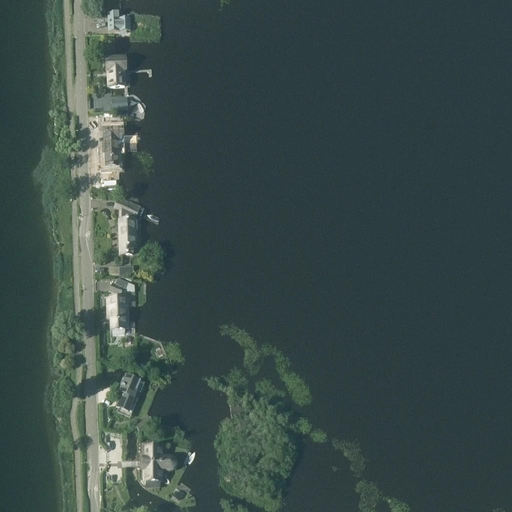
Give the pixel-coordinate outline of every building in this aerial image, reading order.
[(118,21),(118,14),(107,14),(108,21),(108,33),(130,32),(129,20),(118,21)] [(114,60),(106,60),(107,81),(108,81),(109,89),(111,89),(125,88),(125,87),(125,78),(128,71),(127,59),(114,60)] [(122,106),(112,106),(112,113),(128,112),(127,99),(121,100),(122,106)] [(112,130),(112,129),(111,129),(111,127),(103,127),(103,135),(104,135),(104,136),(106,136),(106,142),(103,143),(103,154),(105,154),(105,168),(118,168),(117,153),(121,153),(121,144),(135,144),(135,134),(123,135),(123,129),(112,130)] [(139,210),(123,202),(122,205),(118,204),(115,209),(119,211),(121,249),(121,257),(135,257),(135,248),(133,218),(135,218),(139,210)] [(119,278),(134,278),(133,268),(119,269),(109,269),(109,277),(119,276),(119,278)] [(133,288),(116,281),(114,287),(111,286),(108,294),(116,297),(116,309),(107,309),(107,314),(110,314),(111,332),(111,337),(124,337),(124,332),(123,323),(126,323),(126,309),(134,308),(133,288)] [(132,400),(139,384),(128,379),(124,389),(121,387),(118,394),(121,396),(116,410),(127,414),(130,405),(132,400)] [(161,449),(147,449),(147,459),(143,459),(143,471),(145,471),(145,483),(161,483),(161,471),(170,471),(172,471),(174,469),(175,467),(176,465),(175,463),(174,461),(172,460),(170,459),(161,459),(161,449)]
